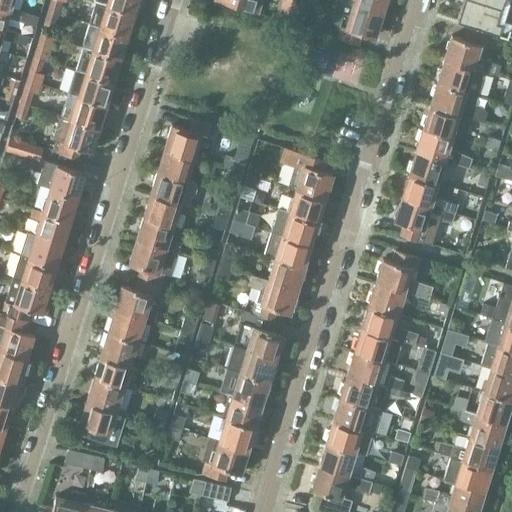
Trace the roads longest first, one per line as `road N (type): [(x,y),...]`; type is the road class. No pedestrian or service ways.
road 1 (residential): [(175,0),(17,511)]
road 2 (residential): [(258,511),(415,0)]
